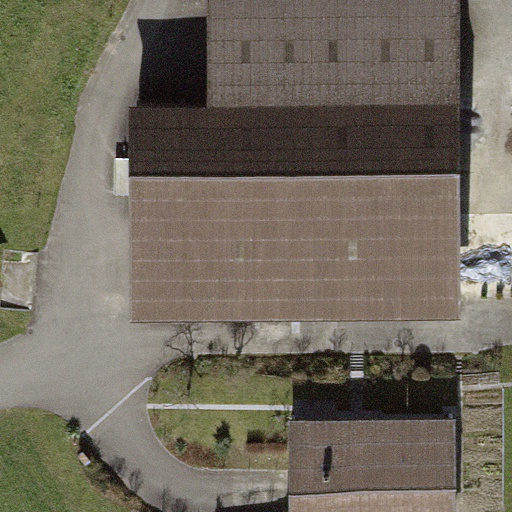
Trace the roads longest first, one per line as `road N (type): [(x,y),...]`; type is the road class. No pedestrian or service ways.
road 1 (track): [(64,342),(456,339),(493,311),(490,0)]
road 2 (track): [(152,0),(105,97),(64,342),(0,385)]
